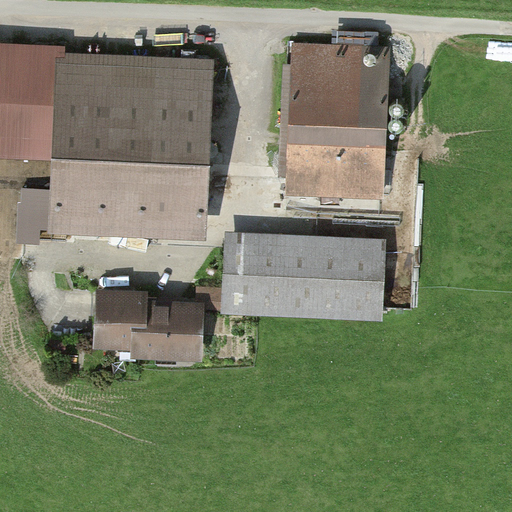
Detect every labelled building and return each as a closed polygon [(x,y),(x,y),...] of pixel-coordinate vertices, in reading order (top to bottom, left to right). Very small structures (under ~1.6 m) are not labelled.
[(60,41),(0,38),(0,152),(56,154),(60,50),(60,41)] [(294,39),(287,192),(389,197),(395,44),(294,39)] [(214,55),(60,50),(56,154),(53,231),(207,236),(214,55)] [(385,235),(229,228),(226,310),(382,316),(385,235)] [(201,354),(201,301),(144,301),(144,288),(95,288),(95,343),(129,343),(129,354),(201,354)]
